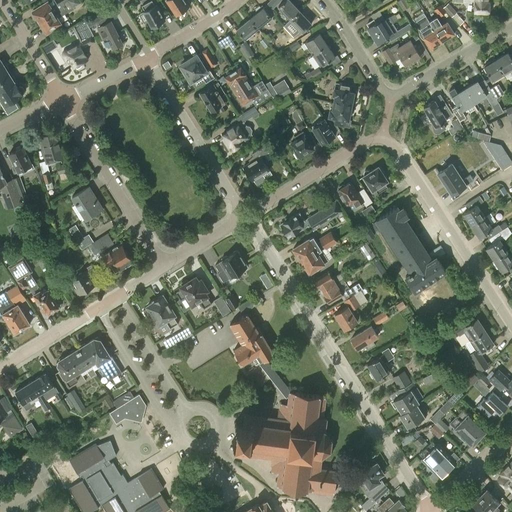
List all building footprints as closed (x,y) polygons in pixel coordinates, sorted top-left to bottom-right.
[(42,0),(45,4),(32,11),(39,22),(64,7),(67,12),(73,9),(72,7),(79,3),(77,0),(62,0),(56,4),(53,0),(42,0)] [(183,0),(165,0),(175,15),(188,7),(183,0)] [(270,0),(267,3),(273,9),(281,0),(270,0)] [(284,0),(278,7),(290,20),(299,11),(288,0),(284,0)] [(404,0),(399,0),(397,1),(403,10),(409,6),(404,0)] [(462,0),(462,3),(472,4),(472,2),(475,2),(474,12),(489,13),(490,2),(488,2),(487,0),(462,0)] [(139,15),(143,24),(148,22),(151,27),(153,26),(154,28),(162,24),(160,22),(163,20),(155,5),(153,6),(151,2),(142,6),(144,10),(143,12),(143,13),(139,15)] [(448,3),(443,8),(446,12),(451,17),(452,17),(456,13),(456,12),(448,3)] [(257,12),(249,18),(257,28),(271,17),(275,13),(268,4),(263,8),(262,6),(255,11),(257,12)] [(440,5),(434,10),(441,17),(446,12),(443,8),(440,5)] [(61,24),(58,18),(67,12),(64,7),(39,22),(46,33),(61,24)] [(92,15),(96,23),(98,27),(97,27),(104,41),(103,41),(105,46),(106,46),(107,48),(111,46),(112,48),(114,47),(114,49),(121,45),(120,44),(122,43),(116,31),(117,30),(115,26),(114,27),(111,21),(108,22),(106,17),(107,17),(103,9),(92,15)] [(311,24),(299,11),(290,20),(302,33),(311,24)] [(423,36),(430,48),(440,42),(433,30),(434,29),(429,22),(424,13),(413,20),(423,36)] [(456,13),(452,17),(459,25),(464,21),(456,13)] [(368,28),(373,36),(393,23),(398,20),(394,14),(381,22),(380,21),(368,28)] [(398,29),(409,22),(405,16),(394,23),(398,29)] [(430,21),(429,22),(434,29),(433,30),(440,42),(454,33),(446,22),(442,24),(437,17),(430,21)] [(243,39),(257,28),(249,18),(236,30),(243,39)] [(400,36),(396,29),(393,23),(373,36),(377,44),(389,37),(392,41),(400,36)] [(409,30),(406,32),(413,42),(419,38),(412,28),(410,29),(409,30)] [(304,43),(311,55),(327,44),(319,32),(306,41),(307,41),(304,43)] [(231,46),(234,44),(227,33),(224,35),(231,46)] [(87,60),(81,48),(94,41),(91,36),(78,42),(79,44),(66,50),(66,49),(62,51),(61,53),(61,54),(61,56),(62,57),(63,58),(65,58),(67,58),(72,67),(75,69),(81,65),(81,64),(81,63),(87,60)] [(272,37),(267,41),(269,43),(271,45),(276,41),(272,36),(271,36),(272,37)] [(44,46),(49,54),(59,47),(53,39),(44,46)] [(289,47),(292,51),(300,46),(297,41),(289,47)] [(408,41),(402,44),(412,62),(421,57),(420,56),(423,54),(418,46),(415,48),(412,43),(410,44),(408,41)] [(246,42),(241,45),(248,57),(254,54),(246,42)] [(405,66),(412,62),(402,44),(399,46),(398,43),(389,49),(388,47),(381,52),(390,65),(400,58),(405,66)] [(335,57),(327,44),(311,55),(319,66),(322,64),(323,65),(324,64),(326,65),(328,63),(328,61),(335,57)] [(207,49),(201,52),(211,68),(217,64),(207,49)] [(511,59),(508,52),(496,60),(504,74),(507,79),(511,75),(511,59)] [(202,76),(205,81),(206,80),(207,81),(214,77),(210,70),(211,69),(206,62),(207,62),(203,55),(198,58),(197,56),(181,65),(186,74),(185,75),(188,80),(189,79),(191,81),(202,74),(203,75),(202,76)] [(242,63),(248,72),(255,67),(248,58),(242,63)] [(484,67),(492,81),(504,74),(496,60),(491,63),(490,62),(484,65),(485,66),(484,67)] [(162,64),(165,69),(171,66),(168,61),(162,64)] [(13,78),(6,67),(0,70),(0,91),(14,82),(13,80),(13,78)] [(253,86),(240,67),(234,71),(251,99),(256,106),(271,95),(262,80),(253,86)] [(310,72),(309,71),(304,74),(307,79),(312,76),(313,78),(322,73),(318,67),(310,72)] [(242,104),(251,99),(234,71),(225,77),(242,104)] [(499,103),(496,98),(490,89),(484,79),(479,83),(478,81),(465,88),(474,103),(486,96),(493,107),(499,103)] [(211,110),(219,106),(222,111),(227,108),(220,96),(225,93),(219,82),(214,85),(212,81),(206,84),(208,88),(201,92),(211,110)] [(0,97),(1,97),(5,104),(21,94),(21,92),(22,92),(23,91),(23,89),(23,88),(22,87),(22,86),(20,85),(19,85),(18,85),(17,86),(14,82),(0,91),(0,97)] [(335,95),(334,103),(351,106),(354,92),(349,91),(350,85),(339,83),(339,84),(335,83),(332,95),(335,95)] [(498,84),(490,89),(496,98),(504,94),(498,84)] [(276,92),(280,99),(292,92),(288,85),(276,92)] [(462,110),(474,103),(465,88),(458,93),(455,87),(449,91),(458,106),(452,109),(460,122),(467,118),(462,110)] [(276,102),(281,110),(293,103),(288,95),(276,102)] [(436,134),(437,134),(440,132),(445,129),(442,123),(447,120),(435,100),(424,107),(433,122),(431,123),(433,131),(433,132),(434,133),(435,133),(435,134),(436,134)] [(348,120),(351,106),(334,103),(332,111),(330,111),(328,118),(332,119),(335,124),(336,125),(344,126),(345,119),(348,120)] [(251,133),(248,133),(242,123),(256,114),(252,107),(232,120),(236,126),(224,134),(231,146),(232,145),(234,148),(236,149),(239,147),(240,144),(238,141),(244,138),(246,141),(249,142),(252,140),(253,137),(251,133)] [(293,118),(299,130),(306,126),(299,115),(293,118)] [(333,132),(339,128),(336,125),(335,124),(332,119),(328,118),(325,118),(323,119),(323,118),(318,121),(319,123),(312,127),(322,142),(334,134),(333,132)] [(454,127),(449,130),(451,134),(461,128),(456,119),(451,122),(454,127)] [(473,130),(472,137),(489,141),(490,135),(473,130)] [(65,158),(57,132),(47,134),(48,137),(50,142),(55,161),(65,158)] [(298,158),(313,148),(304,132),(295,137),(297,139),(291,142),(297,151),(294,152),(298,158)] [(38,137),(46,163),(55,161),(50,142),(48,137),(47,134),(38,137)] [(269,163),(264,155),(274,149),(271,143),(268,145),(264,140),(256,145),(259,149),(252,153),(255,159),(243,166),(252,180),(254,179),(257,183),(265,178),(272,174),(266,165),(269,163)] [(24,172),(23,170),(30,166),(29,164),(31,163),(22,146),(21,147),(20,146),(16,148),(16,149),(9,153),(14,164),(13,165),(16,171),(17,170),(19,175),(24,172)] [(71,159),(82,153),(78,146),(67,153),(71,159)] [(438,168),(441,171),(452,162),(449,159),(438,168)] [(56,166),(58,174),(66,172),(63,164),(56,166)] [(438,173),(444,181),(447,186),(452,194),(473,180),(470,175),(462,180),(451,164),(439,172),(438,173)] [(385,174),(381,168),(380,169),(379,167),(371,173),(370,171),(369,170),(368,170),(366,171),(365,171),(365,172),(364,174),(365,175),(365,176),(364,177),(373,191),(376,189),(379,194),(388,188),(385,183),(388,181),(384,175),(385,174)] [(44,182),(40,169),(35,171),(39,183),(44,182)] [(0,189),(4,201),(2,202),(5,209),(21,203),(12,179),(6,182),(0,170),(0,189)] [(44,184),(52,182),(50,172),(42,174),(44,184)] [(19,176),(12,179),(21,203),(22,203),(28,201),(19,176)] [(358,192),(352,182),(339,190),(349,205),(354,202),(357,206),(370,198),(363,188),(358,192)] [(71,197),(85,219),(102,208),(88,186),(71,197)] [(470,210),(464,214),(472,226),(486,216),(478,205),(484,201),(480,196),(467,205),(470,210)] [(291,235),(291,234),(299,229),(300,230),(310,224),(314,229),(340,213),(333,202),(304,220),(299,213),(296,215),(295,214),(290,217),(290,218),(283,223),(282,222),(278,224),(280,227),(281,227),(286,234),(285,234),(287,238),(291,235)] [(372,204),(362,210),(366,217),(376,211),(372,204)] [(441,273),(445,270),(437,257),(446,252),(441,244),(427,253),(404,218),(408,215),(403,207),(399,210),(397,207),(373,222),(379,231),(382,229),(411,273),(406,276),(415,290),(423,284),(427,290),(425,291),(438,312),(459,298),(445,278),(441,273)] [(480,238),(486,233),(490,239),(503,230),(498,224),(493,227),(486,216),(472,226),(480,238)] [(19,223),(23,234),(30,231),(26,221),(19,223)] [(362,228),(369,239),(375,235),(369,224),(362,228)] [(511,232),(508,226),(503,230),(490,239),(493,244),(487,248),(494,260),(508,251),(500,240),(504,237),(506,238),(511,232)] [(302,262),(303,262),(337,240),(331,231),(319,238),(321,241),(318,243),(313,236),(293,248),(302,262)] [(76,242),(81,250),(93,242),(88,234),(76,242)] [(338,241),(337,240),(303,262),(310,272),(329,260),(324,254),(328,251),(326,248),(338,241)] [(115,272),(132,261),(131,258),(132,258),(122,242),(102,255),(108,264),(109,263),(115,272)] [(367,242),(360,246),(369,260),(376,255),(367,242)] [(218,273),(223,282),(231,277),(231,278),(248,267),(240,254),(241,253),(241,252),(241,251),(241,249),(240,248),(238,247),(237,247),(236,248),(235,249),(234,250),(233,251),(233,252),(234,253),(220,261),(221,263),(216,266),(220,272),(218,273)] [(345,248),(333,255),(336,261),(348,253),(345,248)] [(502,272),(509,268),(511,272),(511,257),(508,251),(494,260),(502,272)] [(377,257),(370,262),(380,278),(387,274),(377,257)] [(54,300),(49,292),(42,297),(36,287),(38,286),(29,273),(31,271),(23,258),(8,267),(22,289),(28,285),(44,311),(46,310),(47,312),(50,310),(51,312),(59,305),(60,304),(59,302),(58,300),(54,300)] [(92,278),(96,275),(90,265),(87,266),(88,269),(73,278),(75,281),(74,281),(77,286),(74,288),(79,295),(96,285),(92,278)] [(316,286),(319,287),(321,291),(346,275),(344,271),(333,278),(329,271),(314,280),(315,281),(314,283),(316,286)] [(266,272),(259,276),(267,288),(273,284),(266,272)] [(342,278),(346,276),(346,275),(321,291),(324,295),(323,297),(325,301),(327,301),(328,302),(341,295),(344,300),(362,288),(358,283),(356,284),(356,283),(348,288),(342,278)] [(208,291),(201,280),(199,281),(196,278),(181,287),(182,289),(176,292),(181,300),(187,297),(192,306),(200,301),(204,308),(212,303),(205,292),(208,291)] [(26,300),(16,285),(0,295),(0,299),(1,302),(0,302),(0,317),(3,316),(14,334),(30,324),(18,304),(26,300)] [(357,321),(351,311),(361,305),(367,301),(361,290),(363,289),(362,288),(344,300),(342,300),(346,307),(335,314),(340,322),(339,323),(342,328),(343,327),(344,329),(357,321)] [(226,298),(232,308),(239,304),(233,294),(226,298)] [(222,295),(214,300),(223,315),(231,310),(222,295)] [(164,326),(166,330),(178,323),(174,316),(175,315),(163,296),(154,301),(154,302),(147,307),(148,308),(143,311),(148,319),(153,316),(159,325),(161,328),(164,326)] [(243,313),(254,306),(250,300),(239,307),(243,313)] [(403,301),(396,305),(399,310),(406,306),(403,301)] [(389,317),(385,311),(373,318),(377,325),(389,317)] [(257,365),(261,362),(266,359),(275,353),(259,329),(258,327),(256,328),(247,313),(230,323),(243,344),(235,349),(243,363),(245,367),(252,362),(249,359),(252,357),(257,365)] [(468,334),(472,340),(486,331),(478,319),(466,327),(464,325),(456,330),(459,335),(462,333),(463,335),(468,331),(470,333),(468,334)] [(451,330),(446,323),(433,332),(437,339),(451,330)] [(189,326),(172,337),(176,344),(193,334),(189,326)] [(375,345),(372,340),(378,336),(372,326),(351,339),(353,342),(351,343),(355,349),(357,348),(357,349),(364,345),(367,350),(375,345)] [(494,343),(486,331),(472,340),(476,346),(478,346),(479,347),(475,350),(468,355),(479,372),(489,365),(481,354),(489,349),(488,347),(494,343)] [(94,339),(80,348),(90,364),(96,361),(102,370),(109,381),(122,372),(115,361),(111,355),(110,356),(100,340),(94,339)] [(384,364),(389,360),(387,357),(392,354),(388,347),(381,352),(383,354),(380,356),(367,364),(371,371),(370,373),(373,378),(375,377),(376,379),(389,371),(384,364)] [(80,348),(70,354),(80,371),(83,376),(88,373),(91,378),(97,374),(93,369),(90,364),(80,348)] [(74,375),(80,371),(70,354),(56,362),(61,370),(59,371),(60,372),(55,375),(64,390),(78,381),(74,375)] [(269,364),(266,359),(261,362),(265,367),(264,368),(265,370),(266,369),(269,373),(268,374),(269,375),(270,374),(273,379),(272,380),(273,381),(274,380),(278,384),(276,385),(277,387),(279,386),(282,390),(281,391),(282,392),(283,391),(287,397),(289,397),(288,404),(282,403),(280,400),(279,401),(280,404),(279,410),(278,411),(277,418),(270,417),(270,415),(268,415),(268,417),(261,416),(262,414),(260,414),(259,416),(252,415),(253,413),(251,412),(250,414),(244,413),(242,410),(240,412),(243,415),(241,425),(238,424),(234,419),(232,421),(236,426),(234,438),(230,441),(231,443),(235,440),(239,440),(238,451),(235,453),(236,455),(239,453),(245,454),(245,456),(247,457),(247,454),(253,455),(253,458),(255,458),(256,455),(262,456),(262,459),(264,459),(265,456),(271,457),(270,463),(272,464),(271,470),(268,473),(269,474),(272,472),(279,473),(278,479),(275,479),(275,481),(277,481),(277,486),(282,487),(282,488),(307,491),(307,490),(334,493),(337,471),(320,468),(322,456),(329,450),(331,452),(333,450),(330,448),(331,440),(334,439),(334,437),(330,438),(325,431),(326,418),(329,416),(328,415),(325,416),(322,416),(323,410),(326,411),(326,408),(323,408),(324,402),(327,403),(327,401),(324,400),(325,396),(320,395),(320,394),(296,391),(295,392),(290,391),(287,388),(288,387),(287,386),(286,387),(283,383),(284,382),(283,380),(282,381),(279,377),(280,376),(279,375),(278,375),(275,371),(276,370),(275,369),(273,370),(270,365),(271,365),(270,363),(269,364)] [(511,379),(511,381),(498,369),(495,372),(488,379),(490,381),(501,391),(505,387),(511,393),(511,379)] [(431,373),(435,380),(440,377),(437,370),(431,373)] [(460,386),(466,392),(479,378),(473,372),(460,386)] [(45,373),(34,380),(46,400),(54,395),(57,400),(61,397),(55,387),(54,387),(45,373)] [(485,387),(490,381),(488,379),(485,376),(483,374),(478,380),(485,387)] [(397,383),(399,388),(410,382),(407,377),(397,383)] [(45,411),(51,407),(46,400),(34,380),(15,391),(26,410),(34,405),(32,402),(37,398),(45,411)] [(398,397),(391,402),(394,408),(397,407),(400,413),(398,415),(399,416),(419,403),(411,390),(414,388),(411,383),(396,393),(398,397)] [(463,394),(458,389),(439,409),(444,414),(463,394)] [(113,401),(117,407),(134,397),(130,390),(113,401)] [(84,409),(81,404),(73,391),(68,394),(76,406),(79,412),(84,409)] [(493,392),(485,400),(484,399),(478,405),(488,415),(494,409),(500,414),(507,406),(493,392)] [(126,417),(142,422),(144,415),(146,404),(140,393),(134,397),(117,407),(111,412),(117,423),(126,417)] [(69,409),(74,406),(67,396),(63,399),(69,409)] [(107,409),(114,405),(109,397),(102,401),(107,409)] [(22,428),(11,412),(8,414),(0,401),(0,425),(2,424),(10,436),(22,428)] [(419,403),(399,416),(407,429),(412,425),(413,427),(420,423),(419,421),(425,417),(417,404),(419,403)] [(463,411),(456,417),(478,439),(487,430),(469,413),(467,415),(463,411)] [(471,447),(478,439),(456,417),(450,424),(454,428),(453,430),(471,447)] [(440,418),(435,424),(444,432),(449,426),(440,418)] [(32,436),(38,433),(31,422),(26,425),(32,436)] [(58,445),(65,441),(61,434),(54,438),(58,445)] [(421,435),(417,439),(425,447),(422,444),(426,440),(421,435)] [(422,450),(425,447),(417,439),(414,442),(422,450)] [(117,455),(111,440),(97,445),(96,443),(70,459),(83,480),(70,488),(84,511),(90,511),(103,504),(107,511),(163,511),(170,508),(160,491),(164,488),(152,468),(126,483),(113,462),(111,463),(109,460),(117,455)] [(432,441),(426,448),(448,470),(456,462),(455,461),(459,457),(454,452),(449,456),(438,444),(436,445),(432,441)] [(440,478),(448,470),(426,448),(419,454),(424,458),(422,460),(434,472),(430,476),(435,481),(439,477),(440,478)] [(366,495),(370,499),(362,506),(366,510),(388,490),(384,485),(381,480),(380,481),(377,478),(384,474),(377,463),(372,466),(371,464),(369,464),(364,467),(364,469),(365,471),(360,474),(370,491),(366,495)] [(511,485),(511,484),(511,482),(511,473),(506,468),(500,474),(501,475),(497,480),(507,489),(507,488),(511,492),(511,485)] [(400,487),(395,492),(401,498),(405,494),(400,487)] [(500,494),(494,487),(490,492),(486,488),(471,503),(479,511),(501,511),(496,506),(500,502),(496,498),(500,494)] [(389,497),(384,502),(392,511),(407,511),(403,507),(404,506),(399,500),(395,504),(389,497)] [(261,505),(259,503),(244,511),(273,511),(267,501),(261,505)] [(392,511),(384,502),(378,507),(382,511),(392,511)]
